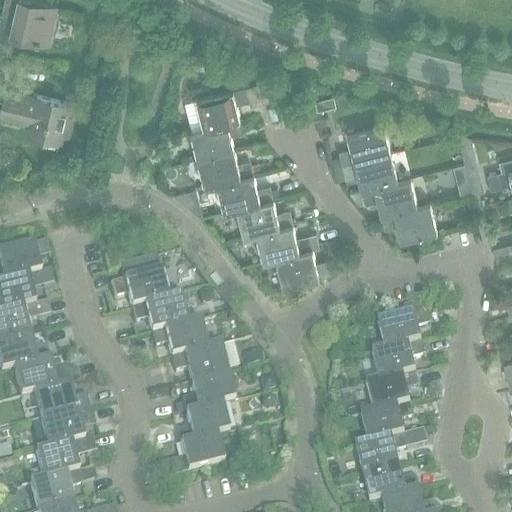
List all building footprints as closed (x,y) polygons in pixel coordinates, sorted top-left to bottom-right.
[(4,0),(0,21),(0,32),(49,44),(57,8),(22,0),(4,0)] [(185,101),(191,130),(204,126),(204,127),(240,117),(237,104),(250,101),(251,106),(263,103),(258,83),(197,98),(185,101)] [(7,90),(1,116),(31,122),(29,133),(62,140),(63,134),(69,135),(73,116),(67,115),(70,102),(38,95),(37,97),(7,90)] [(204,126),(191,130),(198,157),(235,148),(231,135),(244,131),(240,117),(204,127),(204,126)] [(339,150),(342,164),(392,152),(385,124),(348,133),(351,147),(339,150)] [(235,148),(198,157),(205,186),(218,183),(217,183),(254,174),(254,173),(251,160),(238,163),(235,148)] [(392,152),(342,164),(346,179),(359,176),(362,189),(399,180),(399,179),(392,152)] [(502,171),(488,175),(492,189),(511,184),(511,158),(499,161),(502,171)] [(217,183),(218,183),(224,211),(237,208),(237,207),(274,198),(270,185),(258,188),(254,173),(254,174),(217,183)] [(399,180),(362,189),(366,204),(378,201),(381,213),(418,205),(418,204),(411,176),(399,179),(399,180)] [(237,208),(244,236),(257,233),(257,232),(293,224),(290,210),(277,213),(274,198),(237,207),(237,208)] [(418,205),(381,213),(385,229),(398,225),(402,240),(438,231),(431,201),(418,204),(418,205)] [(293,224),(257,232),(257,233),(264,261),(276,258),(276,256),(313,248),(319,246),(316,233),(297,238),(293,224)] [(0,252),(0,264),(4,281),(5,282),(41,272),(38,259),(50,256),(46,241),(0,252)] [(276,256),(276,258),(283,286),(332,274),(329,259),(316,262),(313,248),(276,256)] [(109,272),(119,269),(115,254),(105,257),(109,272)] [(120,265),(124,280),(112,283),(115,298),(127,295),(131,308),(168,299),(168,298),(157,255),(120,265)] [(4,281),(0,282),(0,313),(36,304),(32,289),(43,286),(53,284),(49,270),(41,272),(5,282),(4,281)] [(131,308),(135,323),(148,319),(151,332),(187,324),(187,323),(180,295),(168,298),(168,299),(131,308)] [(0,342),(30,334),(27,321),(40,318),(50,315),(47,301),(36,304),(0,313),(0,342)] [(378,322),(385,350),(385,351),(422,341),(422,342),(418,327),(431,324),(427,309),(378,322)] [(187,324),(151,332),(155,347),(168,344),(171,357),(207,348),(207,347),(200,320),(187,323),(187,324)] [(30,334),(0,342),(0,367),(1,373),(14,370),(50,360),(47,345),(34,349),(30,334)] [(372,353),(379,381),(379,382),(416,373),(413,358),(426,355),(422,342),(422,341),(385,351),(385,350),(372,353)] [(207,348),(171,357),(175,372),(188,368),(192,382),(227,373),(227,371),(238,368),(232,345),(221,347),(220,344),(207,347),(207,348)] [(50,360),(14,370),(21,397),(33,394),(33,393),(70,384),(66,370),(54,373),(50,360)] [(182,398),(186,413),(222,404),(234,401),(227,373),(192,382),(195,395),(182,398)] [(379,381),(366,384),(373,412),(373,413),(410,403),(407,390),(420,387),(416,373),(379,382),(379,381)] [(33,393),(33,394),(40,421),(89,409),(86,395),(74,398),(70,384),(33,393)] [(361,415),(368,444),(404,435),(401,421),(414,418),(410,403),(373,413),(373,412),(361,415)] [(189,427),(176,430),(180,445),(216,435),(216,436),(229,433),(222,404),(186,413),(189,427)] [(89,409),(40,421),(47,449),(48,449),(84,439),(80,426),(93,423),(89,409)] [(404,435),(368,444),(356,447),(363,474),(399,466),(396,451),(427,443),(424,430),(404,435)] [(171,461),(163,463),(167,477),(223,463),(216,436),(216,435),(180,445),(184,458),(171,461)] [(47,449),(35,452),(42,480),(78,470),(75,457),(88,453),(95,451),(91,437),(84,439),(48,449),(47,449)] [(399,466),(363,474),(370,503),(382,500),(382,499),(418,491),(415,476),(403,479),(399,466)] [(29,483),(37,511),(73,501),(70,488),(82,485),(78,470),(42,480),(29,483)] [(7,476),(0,476),(0,488),(9,487),(7,476)] [(382,499),(382,500),(385,511),(437,511),(435,500),(421,504),(418,491),(382,499)] [(76,511),(73,501),(37,511),(36,511),(116,511),(115,506),(92,511),(76,511)]
